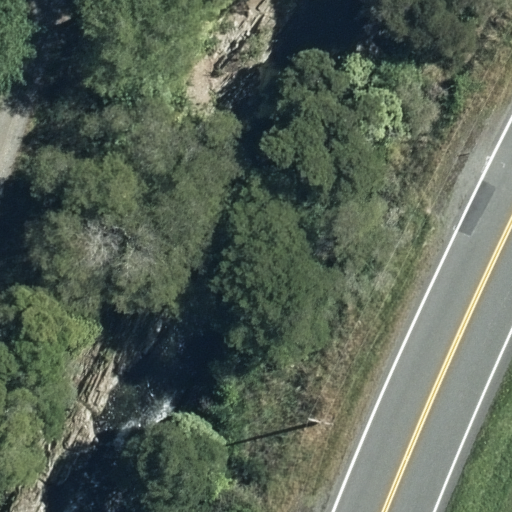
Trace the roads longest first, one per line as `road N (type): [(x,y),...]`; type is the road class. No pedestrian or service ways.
road 1 (trunk): [(360,511),(511,167)]
road 2 (unclassified): [(0,188),(64,0)]
